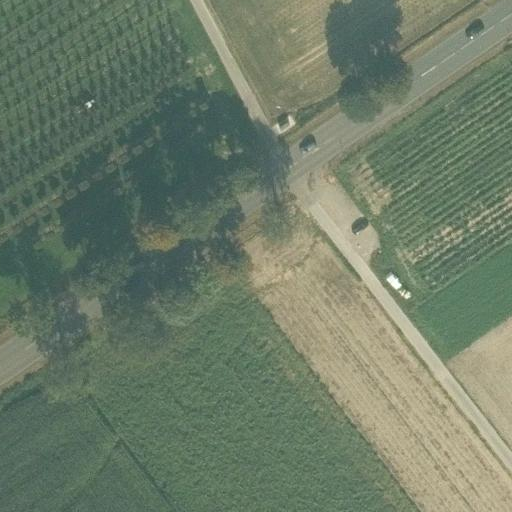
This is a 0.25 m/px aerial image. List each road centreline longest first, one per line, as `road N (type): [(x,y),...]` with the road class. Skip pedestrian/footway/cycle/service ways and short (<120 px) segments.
road 1 (primary): [(511,12),(0,364)]
road 2 (track): [(196,0),(283,167),(511,461)]
